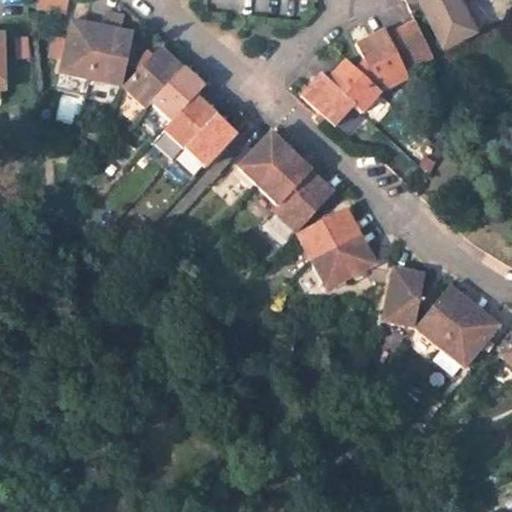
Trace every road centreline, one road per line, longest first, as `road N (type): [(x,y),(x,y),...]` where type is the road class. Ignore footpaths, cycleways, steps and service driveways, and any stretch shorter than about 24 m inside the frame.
road 1 (residential): [(256,86),(405,225),(511,291)]
road 2 (residential): [(166,0),(256,86)]
road 3 (residential): [(256,86),(343,0)]
